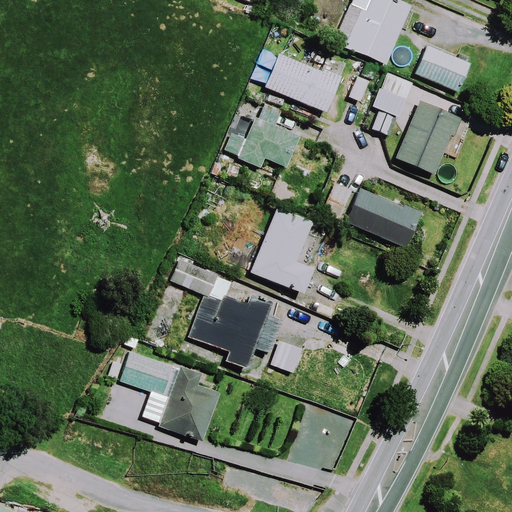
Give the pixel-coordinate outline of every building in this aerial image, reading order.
[(409,10),(387,0),(351,0),(348,9),(359,14),(343,49),(383,67),(409,10)] [(452,28),(420,13),(414,26),(446,41),(452,28)] [(473,68),(427,48),(415,76),(462,96),(473,68)] [(337,82),(277,57),(264,89),(323,114),(337,82)] [(411,86),(384,75),(370,109),(397,120),(411,86)] [(457,120),(418,104),(394,160),(432,177),(457,120)] [(278,116),(259,108),(245,143),(230,137),(223,155),(259,170),(263,161),(286,171),(299,140),(273,129),(278,116)] [(418,216),(359,190),(344,224),(404,249),(418,216)] [(320,229),(275,210),(248,274),(298,295),(308,271),(303,269),(320,229)] [(231,282),(178,260),(169,283),(203,297),(186,338),(226,355),(223,363),(243,371),(269,307),(251,300),(247,309),(224,299),(231,282)] [(302,352),(279,343),(270,366),(293,375),(302,352)] [(172,369),(172,368),(130,354),(120,383),(150,393),(140,421),(202,443),(221,392),(201,385),(203,380),(172,369)]
